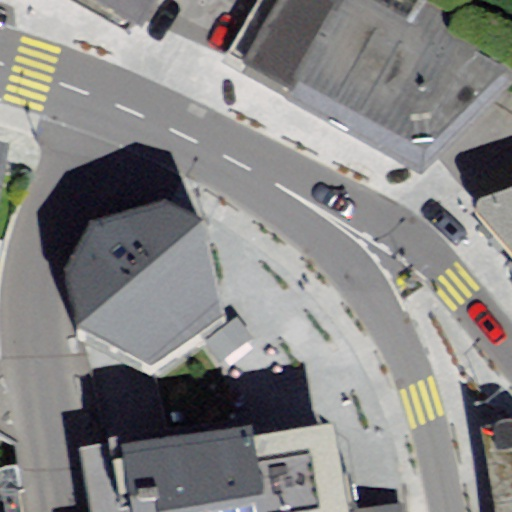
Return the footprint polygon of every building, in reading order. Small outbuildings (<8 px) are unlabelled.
[(112,0),(140,16),(149,0),(112,0)] [(404,0),(290,0),(254,67),(268,75),(351,126),(420,168),(510,75),(404,0)] [(511,189),(484,198),(511,233),(511,189)] [(68,258),(80,321),(146,361),(225,315),(198,214),(160,197),(94,217),(68,258)] [(340,511),(334,433),(258,439),(258,433),(133,442),(138,511),(340,511)] [(494,459),(498,511),(511,511),(511,445),(493,449),(494,459)]
